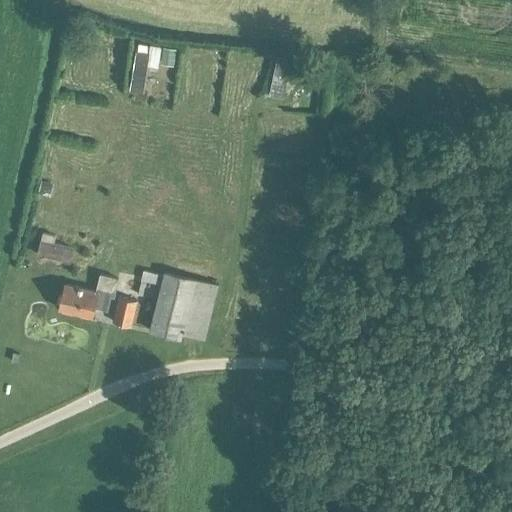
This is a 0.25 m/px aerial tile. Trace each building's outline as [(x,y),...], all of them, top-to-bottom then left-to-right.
[(168,47),(151,44),(137,42),(130,86),(144,88),(148,62),(165,64),(168,47)] [(274,68),(266,107),(281,110),(289,71),(274,68)] [(301,177),(264,174),(263,191),(300,194),(301,177)] [(57,235),(43,231),(37,253),(70,262),(74,247),(55,242),(57,235)] [(160,274),(158,274),(144,270),(141,280),(158,284),(160,274)] [(165,273),(151,331),(183,339),(184,333),(197,281),(165,273)] [(100,274),(96,291),(65,283),(59,309),(92,318),(95,307),(108,311),(111,297),(114,297),(118,278),(100,274)] [(121,287),(138,291),(141,278),(124,274),(121,287)] [(262,284),(294,285),(294,277),(263,275),(262,284)] [(217,286),(197,281),(184,333),(204,338),(217,286)] [(137,308),(154,311),(157,287),(140,284),(137,308)] [(132,326),(137,301),(119,297),(113,323),(132,326)] [(65,313),(62,324),(97,333),(100,322),(65,313)]
